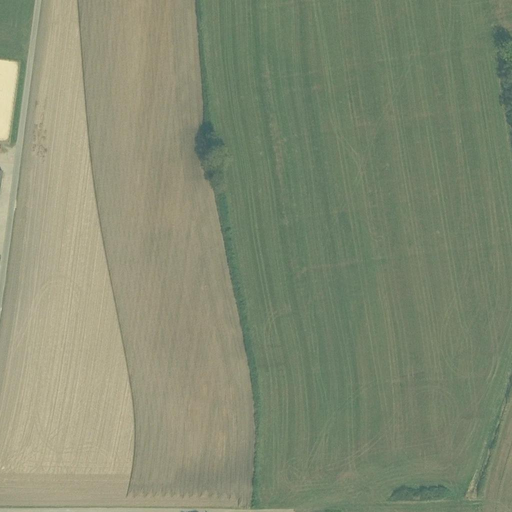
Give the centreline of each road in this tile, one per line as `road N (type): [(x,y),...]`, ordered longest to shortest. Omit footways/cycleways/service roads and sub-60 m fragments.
road 1 (residential): [(37,0),(0,294)]
road 2 (track): [(320,511),(477,504)]
